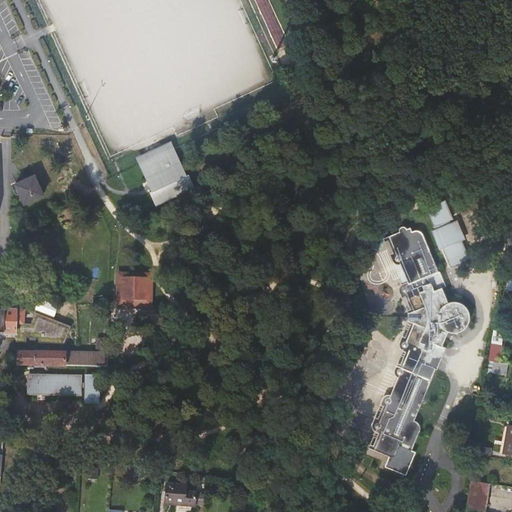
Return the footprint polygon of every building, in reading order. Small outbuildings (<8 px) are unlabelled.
[(186,173),(172,145),(138,162),(151,190),(149,191),(155,202),(193,184),(188,172),(186,173)] [(33,174),(14,183),(19,192),(24,203),(43,194),(33,174)] [(14,194),(19,192),(14,183),(10,186),(14,194)] [(450,267),(468,260),(461,241),(463,240),(455,221),(439,228),(438,224),(451,219),(444,201),(425,209),(434,230),(431,232),(439,250),(442,249),(450,267)] [(381,430),(374,449),(376,451),(391,457),(395,457),(396,455),(400,446),(402,440),(415,445),(420,433),(420,429),(419,427),(418,425),(416,423),(414,421),(434,369),(431,368),(439,347),(442,348),(447,333),(450,334),(454,334),(458,333),(461,332),(464,329),(467,327),(469,322),(470,319),(470,315),(468,310),(466,306),(463,304),(461,303),(458,301),(454,301),(448,301),(443,289),(440,291),(434,276),(439,274),(421,235),(419,233),(417,232),(415,231),(412,232),(411,233),(408,228),(404,229),(403,228),(402,228),(400,229),(399,230),(400,232),(383,238),(384,240),(390,237),(397,255),(396,255),(395,256),(394,258),(394,259),(394,261),(396,262),(397,263),(400,262),(409,284),(408,285),(407,285),(405,286),(403,287),(403,288),(403,291),(404,292),(407,293),(414,311),(408,314),(406,316),(406,318),(407,320),(408,322),(409,322),(414,324),(408,340),(406,340),(405,340),(403,341),(403,343),(403,345),(404,346),(410,350),(403,368),(401,368),(399,368),(398,369),(397,370),(396,372),(397,374),(399,375),(390,397),(388,397),(386,397),(385,398),(384,399),(384,402),(385,403),(387,405),(380,422),(379,421),(377,421),(375,422),(374,423),(374,424),(374,426),(375,428),(381,430)] [(120,299),(119,306),(119,307),(149,308),(149,299),(146,299),(146,296),(152,296),(153,283),(147,283),(147,280),(150,280),(150,274),(120,273),(120,280),(122,280),(122,282),(117,282),(117,295),(121,295),(122,299),(120,299)] [(440,273),(439,274),(434,276),(440,291),(443,289),(447,288),(440,273)] [(39,311),(55,315),(57,307),(42,303),(39,311)] [(16,334),(16,342),(27,343),(27,338),(39,339),(39,343),(52,344),(64,344),(71,327),(52,320),(53,318),(34,311),(32,317),(33,318),(31,324),(23,324),(23,311),(0,310),(0,333),(15,334),(16,334)] [(491,343),(503,345),(504,333),(493,330),(491,343)] [(17,353),(17,365),(108,366),(108,338),(99,338),(91,339),(90,343),(97,344),(96,353),(17,353)] [(500,363),(503,345),(491,343),(489,358),(489,361),(493,362),(500,363)] [(444,349),(442,348),(439,347),(431,368),(434,369),(435,370),(444,349)] [(506,375),(508,365),(500,363),(493,362),(492,367),(491,373),(506,375)] [(82,383),(82,376),(30,375),(29,394),(81,395),(82,388),(85,388),(85,404),(100,404),(100,376),(85,375),(85,384),(82,383)] [(501,451),(505,451),(510,425),(506,424),(501,451)] [(368,447),(374,449),(381,430),(375,428),(374,432),(368,447)] [(413,451),(415,445),(402,440),(400,446),(413,451)] [(477,445),(476,454),(489,457),(491,448),(477,445)] [(480,511),(485,484),(469,481),(466,503),(464,511),(480,511)] [(205,493),(196,492),(196,493),(185,492),(185,486),(167,484),(165,504),(195,507),(195,506),(204,507),(205,493)] [(483,511),(488,484),(485,484),(480,511),(483,511)]
